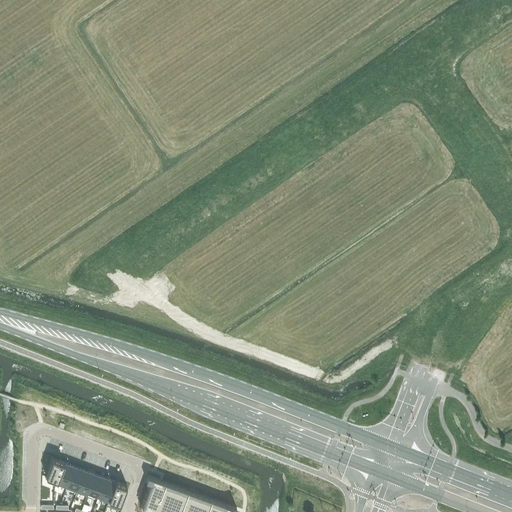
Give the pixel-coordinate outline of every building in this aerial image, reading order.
[(53,458),(45,478),(56,482),(64,462),(53,458)] [(56,482),(55,484),(66,488),(74,466),(64,462),(56,482)] [(74,466),(66,488),(77,491),(85,469),(74,466)] [(85,469),(77,491),(87,495),(89,492),(89,491),(95,473),(85,469)] [(95,473),(89,491),(89,492),(99,495),(105,477),(95,473)] [(105,477),(99,495),(108,499),(109,499),(115,481),(105,477)] [(152,480),(141,504),(161,511),(235,511),(236,511),(222,506),(152,480)] [(108,499),(106,505),(118,509),(127,485),(115,481),(109,499),(108,499)]
